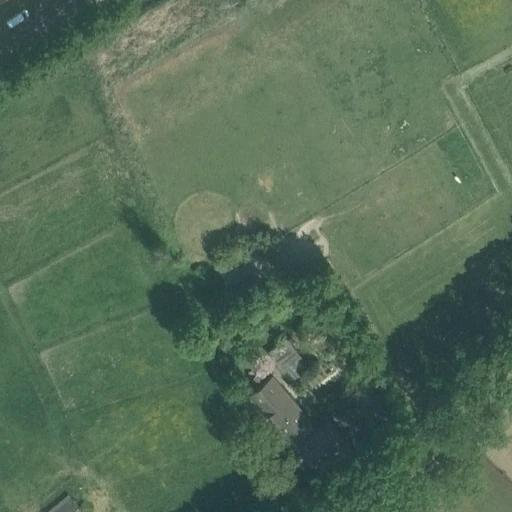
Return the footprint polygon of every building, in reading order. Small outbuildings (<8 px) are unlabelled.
[(263,231),(219,252),(232,281),(277,260),(263,231)] [(325,323),(334,331),(346,317),(337,309),(325,323)] [(285,335),(266,352),(282,371),(287,367),(297,379),(312,366),(285,335)] [(250,395),(274,421),(287,437),(292,432),(321,467),(348,444),(335,428),(329,421),(313,434),(303,423),(309,418),(272,376),(250,395)] [(78,495),(56,511),(85,511),(89,509),(78,495)]
